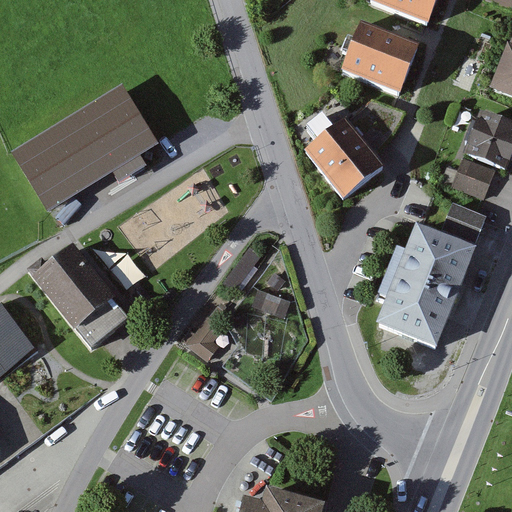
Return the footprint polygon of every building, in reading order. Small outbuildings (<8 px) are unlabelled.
[(437,0),(377,0),(374,9),(427,29),(437,0)] [(511,0),(484,0),(483,6),(511,15),(511,0)] [(419,50),(365,29),(346,79),(401,99),(419,50)] [(511,46),(509,46),(493,91),(511,97),(511,46)] [(47,211),(158,144),(122,85),(9,153),(47,211)] [(349,120),(306,150),(343,201),(385,171),(349,120)] [(511,153),(511,130),(478,120),(466,156),(507,170),(511,153)] [(495,172),(463,161),(453,190),(484,201),(495,172)] [(476,247),(418,225),(378,327),(436,350),(476,247)] [(77,252),(35,286),(93,357),(135,323),(77,252)] [(258,295),(281,300),(284,286),(261,281),(258,295)] [(0,466),(19,452),(43,434),(1,378),(39,350),(2,303),(0,304),(0,466)] [(211,310),(190,326),(205,346),(226,329),(211,310)] [(311,511),(264,499),(260,511),(249,511),(240,509),(239,511),(311,511)]
